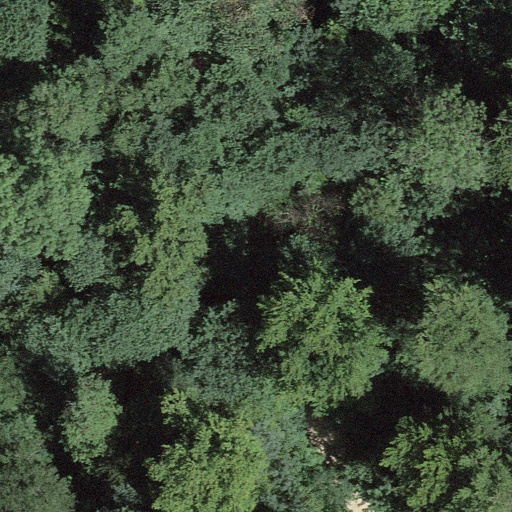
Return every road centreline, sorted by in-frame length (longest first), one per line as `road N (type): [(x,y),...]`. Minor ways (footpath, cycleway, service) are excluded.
road 1 (track): [(357,511),(262,263),(268,125),(249,88),(216,68),(31,5)]
road 2 (track): [(268,125),(392,47),(511,16)]
